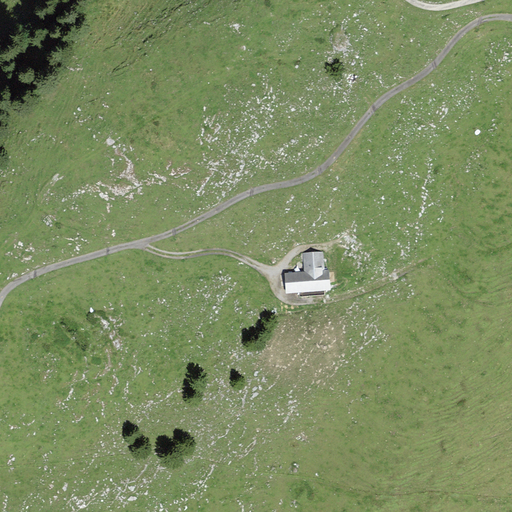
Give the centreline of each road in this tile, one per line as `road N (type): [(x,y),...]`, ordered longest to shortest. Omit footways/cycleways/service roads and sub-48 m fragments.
road 1 (track): [(137,243),(253,191),(314,174),(377,104),(433,66),(462,31),(511,17)]
road 2 (track): [(137,243),(12,283),(0,303)]
road 3 (track): [(137,243),(171,255),(225,251),(277,275)]
